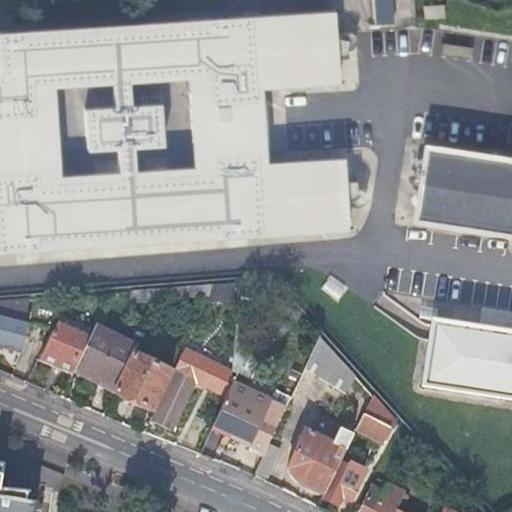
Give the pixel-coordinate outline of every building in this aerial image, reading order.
[(395,19),(393,0),(376,0),(377,19),(395,19)] [(0,250),(348,223),(342,153),(262,159),(256,84),(336,78),(331,8),(0,33),(0,250)] [(511,159),(426,146),(414,218),(511,233),(511,159)] [(228,289),(212,290),(207,300),(205,304),(228,303),(228,289)] [(212,290),(175,293),(175,300),(207,300),(212,290)] [(154,294),(129,296),(130,304),(155,302),(154,294)] [(0,348),(20,353),(27,321),(24,320),(28,304),(0,306),(0,348)] [(92,332),(60,318),(39,361),(71,376),(73,374),(92,332)] [(511,335),(432,323),(423,386),(511,400),(511,335)] [(253,338),(236,327),(233,367),(233,370),(237,373),(253,338)] [(128,345),(94,328),(92,332),(73,374),(113,393),(132,354),(135,348),(128,345)] [(133,354),(142,336),(134,333),(128,345),(135,348),(132,354),(133,354)] [(318,341),(303,371),(345,392),(351,377),(318,341)] [(233,370),(233,367),(205,354),(188,346),(153,422),(171,431),(195,379),(227,394),(232,384),(232,382),(233,370)] [(170,371),(133,354),(132,354),(113,393),(151,412),(170,371)] [(237,374),(232,384),(227,394),(212,427),(230,435),(228,440),(234,443),(263,454),(267,445),(289,400),(290,398),(259,384),(237,374)] [(361,415),(354,430),(381,442),(388,427),(390,421),(369,398),(361,415)] [(304,431),(287,471),(301,486),(324,496),(339,463),(344,452),(347,445),(351,437),(339,431),(332,444),(304,431)] [(263,454),(252,476),(264,483),(279,451),(267,445),(263,454)] [(353,470),(339,463),(324,496),(323,499),(338,506),(342,496),(351,500),(366,469),(356,465),(353,470)] [(394,511),(397,505),(403,494),(385,485),(381,493),(372,489),(361,511),(394,511)] [(0,511),(33,511),(35,506),(27,505),(28,494),(18,493),(1,492),(0,491),(0,511)]
